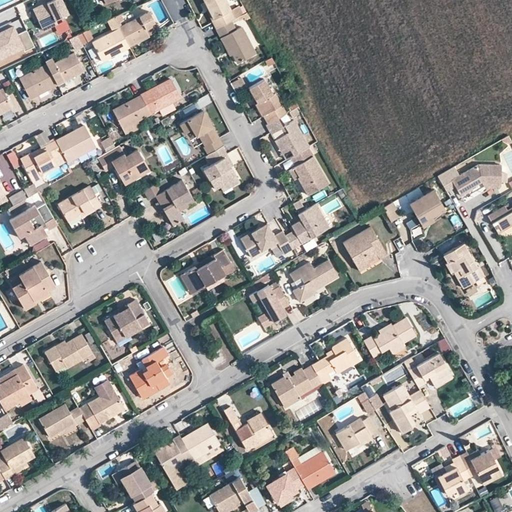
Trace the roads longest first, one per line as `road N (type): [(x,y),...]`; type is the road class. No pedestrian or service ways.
road 1 (residential): [(143,268),(253,204),(264,189),(263,172),(193,40),(0,139)]
road 2 (residential): [(211,386),(345,306),(419,289)]
road 3 (residential): [(0,351),(143,268)]
road 4 (residential): [(70,470),(211,386)]
road 5 (residential): [(143,268),(211,386)]
road 6 (residential): [(393,466),(499,404)]
